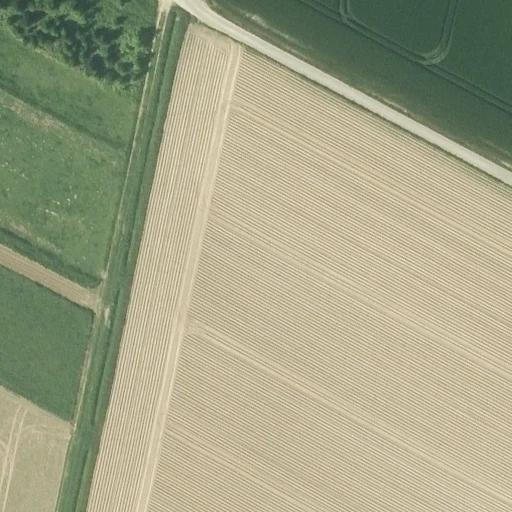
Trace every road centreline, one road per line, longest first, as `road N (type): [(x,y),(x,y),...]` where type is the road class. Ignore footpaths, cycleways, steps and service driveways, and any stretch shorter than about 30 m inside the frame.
road 1 (track): [(168,0),(58,511)]
road 2 (track): [(185,0),(511,180)]
